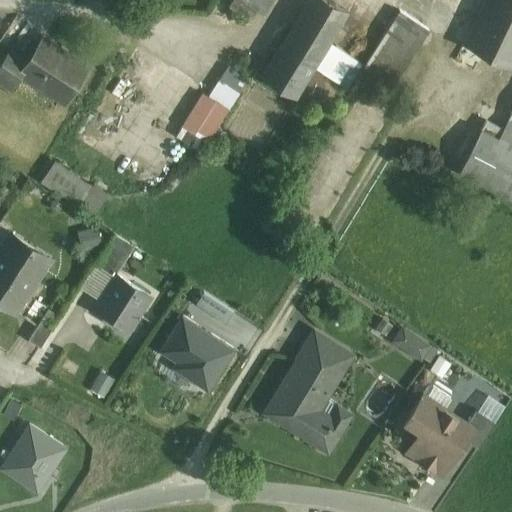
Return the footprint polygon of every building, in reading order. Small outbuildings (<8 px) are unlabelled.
[(257,10),(241,0),(233,0),(229,6),(251,20),(257,10)] [(241,0),(257,10),(262,14),(270,0),(241,0)] [(328,0),(307,0),(280,44),(315,66),(330,41),(348,12),(328,0)] [(511,0),(483,0),(463,44),(511,67),(511,0)] [(428,30),(400,11),(365,65),(393,84),(428,30)] [(85,69),(44,40),(27,64),(22,72),(23,73),(62,101),(85,69)] [(330,41),(315,66),(347,87),(363,62),(330,41)] [(315,66),(280,44),(261,75),(296,97),(315,66)] [(10,53),(0,67),(0,82),(11,90),(23,73),(22,72),(27,64),(10,53)] [(206,95),(196,89),(176,129),(208,145),(243,73),(222,63),(206,95)] [(511,112),(504,130),(484,120),(458,171),(511,197),(511,112)] [(109,194),(54,159),(40,182),(94,216),(109,194)] [(97,227),(77,231),(82,250),(101,246),(97,227)] [(10,232),(0,246),(0,300),(14,310),(36,278),(19,267),(33,247),(10,232)] [(133,247),(114,234),(95,263),(114,276),(133,247)] [(117,274),(95,307),(106,314),(103,318),(115,326),(118,322),(129,328),(150,295),(117,274)] [(223,321),(231,309),(201,289),(193,301),(223,321)] [(155,350),(171,359),(166,367),(205,390),(231,344),(177,313),(155,350)] [(393,325),(383,318),(375,329),(385,336),(393,325)] [(39,319),(27,338),(40,346),(53,328),(39,319)] [(428,343),(405,327),(396,340),(420,355),(428,343)] [(350,354),(313,331),(302,349),(334,369),(344,352),(350,355),(350,354)] [(437,348),(428,343),(420,355),(428,361),(437,348)] [(334,369),(302,349),(297,357),(298,358),(272,401),(277,404),(279,412),(275,418),(327,450),(350,413),(337,405),(327,422),(313,413),(339,372),(334,369)] [(437,352),(428,367),(441,375),(451,361),(437,352)] [(88,389),(104,395),(111,375),(96,369),(88,389)] [(466,423),(422,394),(404,422),(418,431),(407,451),(442,473),(465,439),(472,427),(466,423)] [(7,400),(2,412),(15,417),(20,405),(7,400)] [(495,423),(475,409),(466,423),(472,427),(465,439),(478,448),(495,423)] [(25,418),(0,456),(0,468),(35,491),(66,444),(25,418)]
